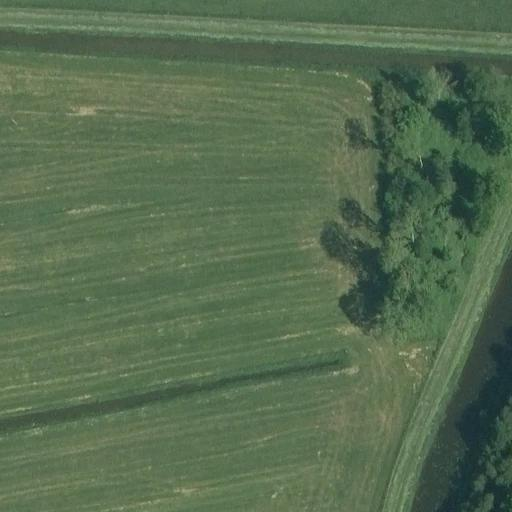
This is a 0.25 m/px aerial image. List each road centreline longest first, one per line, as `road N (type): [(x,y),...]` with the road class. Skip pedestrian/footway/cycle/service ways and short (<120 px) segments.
road 1 (track): [(511,44),(0,17)]
road 2 (track): [(399,511),(445,364),(511,206)]
